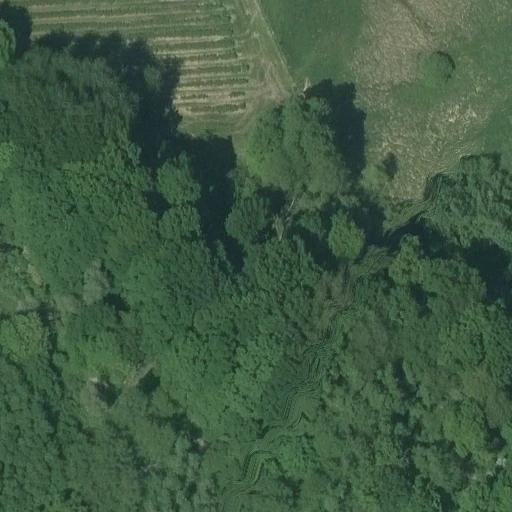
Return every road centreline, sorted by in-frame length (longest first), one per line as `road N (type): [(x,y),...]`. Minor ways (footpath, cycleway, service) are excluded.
road 1 (unknown): [(0,77),(383,346),(433,410),(511,460)]
road 2 (track): [(0,272),(37,270),(87,287),(364,447),(511,492)]
